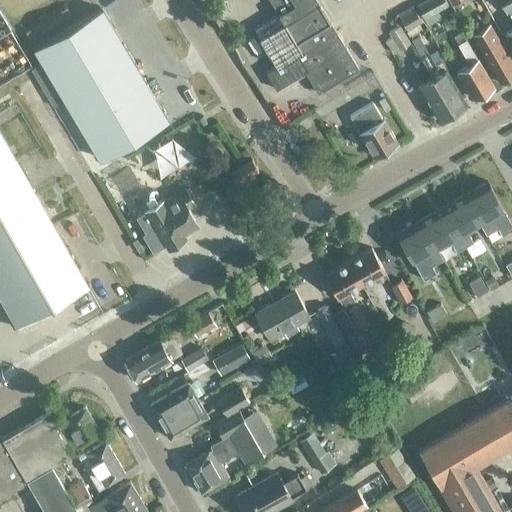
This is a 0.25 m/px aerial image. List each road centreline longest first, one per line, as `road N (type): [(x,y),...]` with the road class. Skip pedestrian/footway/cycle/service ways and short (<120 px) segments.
road 1 (tertiary): [(93,348),(314,216)]
road 2 (unclassified): [(314,216),(175,0)]
road 3 (tertiary): [(314,216),(511,104)]
road 4 (residential): [(185,511),(93,348)]
